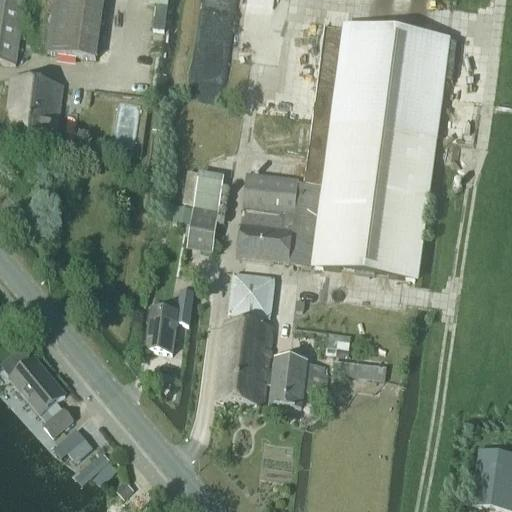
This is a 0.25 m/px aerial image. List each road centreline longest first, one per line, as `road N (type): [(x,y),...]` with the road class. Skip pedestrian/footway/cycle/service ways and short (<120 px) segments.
road 1 (track): [(502,0),(428,511)]
road 2 (track): [(173,471),(194,449),(266,0)]
road 3 (secondary): [(210,511),(0,265)]
